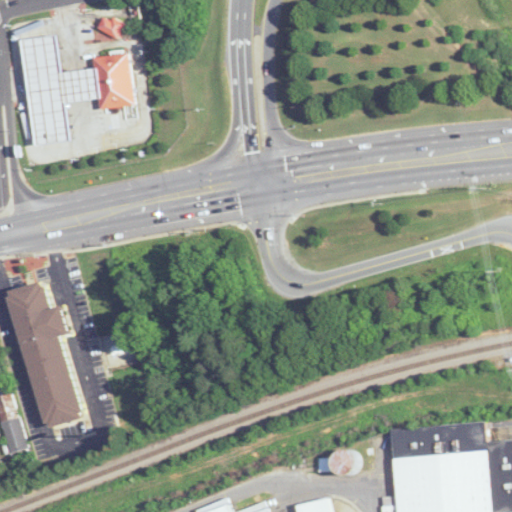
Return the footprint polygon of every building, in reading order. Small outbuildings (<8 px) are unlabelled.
[(99,28),(117,38),(125,26),(106,15),(99,28)] [(97,72),(64,77),(58,38),(25,43),(41,149),(72,144),(67,106),(101,101),(97,72)] [(128,57),(95,62),(97,72),(101,101),(103,114),(135,109),(128,57)] [(54,278),(17,289),(57,426),(94,416),(70,334),(78,332),(81,331),(74,302),(71,303),(62,304),(54,278)] [(0,412),(11,453),(29,448),(14,393),(0,396),(0,412)] [(497,416),(385,425),(389,484),(375,485),(377,511),(237,511),(234,503),(211,511),(511,511),(511,442),(499,444),(497,416)] [(364,462),(363,458),(360,454),(357,452),(353,451),(349,452),(345,453),(342,456),(340,460),(340,463),(340,467),(342,471),(345,474),(349,475),(352,476),(356,475),(360,473),(363,470),(364,466),(364,462)] [(334,511),(301,511),(301,508),(332,501),(334,511)]
